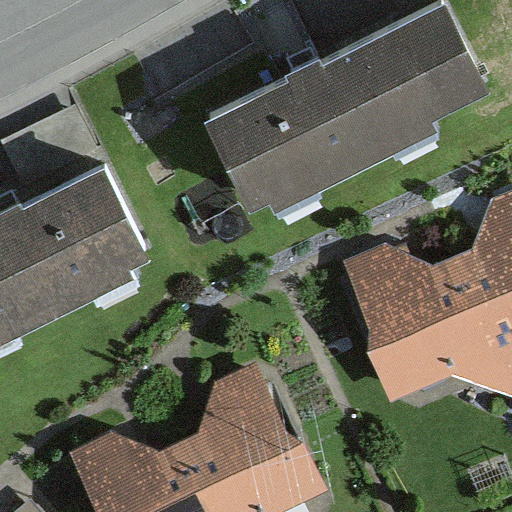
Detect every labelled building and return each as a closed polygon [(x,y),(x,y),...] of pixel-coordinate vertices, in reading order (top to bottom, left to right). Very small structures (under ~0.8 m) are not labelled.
[(494,75),(457,0),(418,0),(201,105),(245,195),(494,75)] [(0,315),(164,235),(119,143),(0,200),(0,315)] [(479,245),(460,253),(511,371),(511,190),(501,195),(479,245)] [(460,358),(511,380),(511,371),(460,253),(437,263),(389,248),(357,261),(380,315),(380,339),(399,384),(460,358)] [(202,426),(183,434),(220,511),(259,511),(261,505),(319,478),(295,427),(278,413),(253,360),(222,375),(202,426)] [(220,511),(183,434),(160,445),(112,432),(81,447),(106,499),(106,511),(220,511)] [(72,511),(62,511),(49,486),(15,503),(20,511),(100,511),(95,501),(72,511)]
